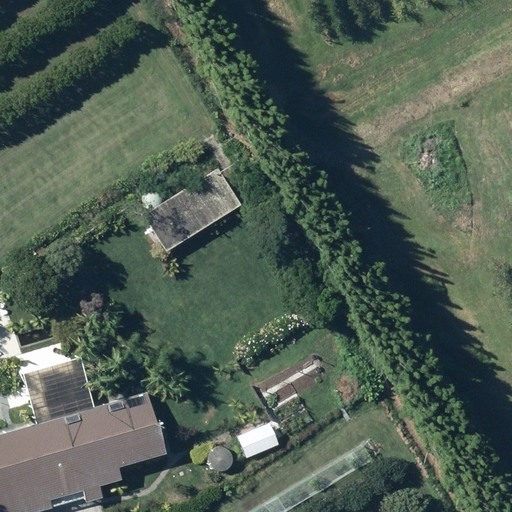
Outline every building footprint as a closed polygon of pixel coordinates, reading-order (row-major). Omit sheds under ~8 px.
[(288,0),(231,0),(255,61),(308,50),(288,0)] [(211,168),(137,216),(160,252),(235,205),(211,168)] [(348,365),(335,375),(343,385),(356,376),(348,365)] [(140,395),(0,434),(0,511),(29,511),(79,498),(80,503),(96,498),(93,486),(114,480),(111,468),(157,455),(140,395)] [(262,423),(235,436),(245,457),(272,444),(262,423)]
